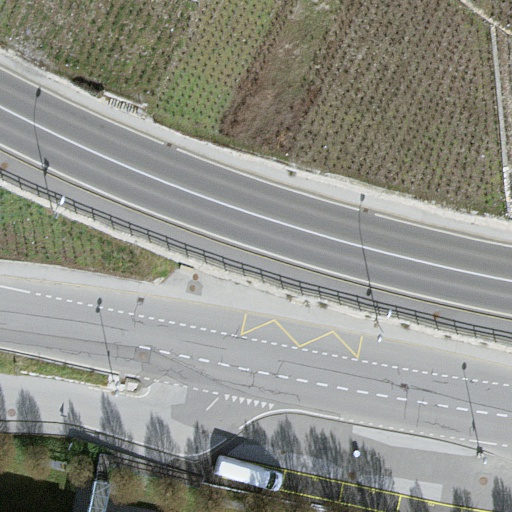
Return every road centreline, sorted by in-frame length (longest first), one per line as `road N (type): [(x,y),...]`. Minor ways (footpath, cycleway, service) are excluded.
road 1 (tertiary): [(0,106),(212,199),(340,241),(511,280)]
road 2 (tertiary): [(511,420),(228,364)]
road 3 (unclassified): [(0,396),(192,416),(208,406),(228,364)]
road 4 (tertiary): [(228,364),(0,319)]
